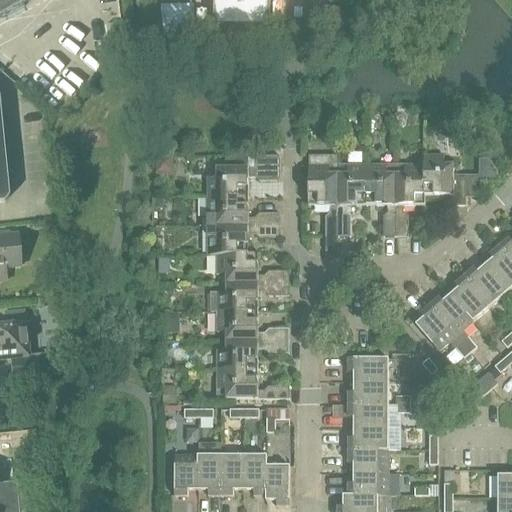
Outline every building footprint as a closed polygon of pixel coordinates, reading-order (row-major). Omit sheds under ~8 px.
[(0,0),(0,18),(33,0),(0,0)] [(270,0),(216,0),(217,26),(270,26),(270,0)] [(161,6),(165,34),(194,33),(195,6),(161,6)] [(0,203),(4,204),(8,198),(0,111),(0,203)] [(337,178),(338,178),(339,157),(309,157),(309,169),(308,169),(308,200),(317,200),(318,209),(329,209),(329,215),(324,220),(324,254),(337,254),(338,240),(337,178)] [(157,176),(175,176),(175,158),(157,158),(157,176)] [(207,181),(207,201),(238,200),(238,192),(248,192),(248,180),(255,180),(259,184),(279,184),(279,159),(254,159),(254,171),(217,171),(217,181),(207,181)] [(424,168),(424,191),(432,190),(432,200),(443,200),(443,209),(465,209),(465,200),(480,200),(480,178),(460,179),(453,179),(453,169),(443,168),(443,159),(424,159),(424,168)] [(404,178),(395,178),(395,240),(407,240),(407,220),(403,215),(403,209),(414,209),(414,200),(424,199),(424,191),(424,168),(404,169),(404,178)] [(346,178),(338,178),(337,178),(338,240),(349,240),(350,232),(350,220),(346,216),(345,209),(356,209),(357,200),(366,200),(366,169),(346,169),(346,178)] [(386,169),(366,169),(366,200),(375,200),(375,209),(386,209),(386,216),(382,220),(382,240),(395,240),(395,178),(386,178),(386,169)] [(238,200),(207,201),(207,220),(217,220),(217,229),(279,229),(279,217),(259,217),(254,221),(248,221),(248,210),(238,209),(238,200)] [(207,239),(207,257),(238,257),(238,249),(248,249),(248,237),(255,237),(258,241),(279,241),(279,229),(217,229),(216,238),(207,239)] [(16,236),(0,237),(0,270),(19,269),(16,236)] [(498,249),(511,265),(511,244),(511,245),(508,241),(498,249)] [(485,268),(507,295),(511,290),(511,265),(498,249),(489,258),(492,261),(491,262),(492,263),(493,262),(495,265),(488,271),(485,268)] [(226,287),(289,287),(289,274),(268,274),(264,278),(258,278),(258,267),(248,267),(248,258),(238,258),(238,257),(207,257),(207,258),(217,258),(217,277),(226,277),(226,287)] [(464,279),(490,309),(507,295),(485,268),(484,269),(487,272),(480,278),(478,275),(479,274),(478,273),(476,274),(473,271),(464,279)] [(450,298),(473,324),(490,309),(464,279),(454,287),(457,291),(456,292),(457,293),(458,292),(461,295),(453,301),(450,298)] [(217,313),(217,315),(248,315),(248,306),(257,306),(257,295),(264,295),(269,299),(288,299),(289,287),(226,287),(226,295),(217,296),(211,296),(211,313),(217,313)] [(473,324),(450,298),(452,301),(446,307),(443,305),(444,304),(443,303),(442,304),(439,300),(429,308),(456,339),(473,324)] [(456,339),(429,308),(419,317),(422,320),(421,321),(422,322),(423,322),(426,324),(419,330),(416,327),(415,327),(438,354),(456,339)] [(248,315),(217,315),(217,321),(217,335),(226,335),(226,344),(289,344),(289,331),(269,331),(264,335),(258,335),(257,324),(248,324),(248,315)] [(179,334),(179,316),(165,316),(165,334),(179,334)] [(0,362),(28,360),(25,325),(0,327),(0,362)] [(511,345),(511,334),(501,344),(506,350),(511,345)] [(467,339),(460,344),(463,347),(470,356),(476,350),(467,339)] [(217,357),(217,373),(248,373),(248,364),(257,364),(257,353),(264,353),(268,356),(289,356),(289,344),(226,344),(226,353),(217,353),(217,357)] [(463,347),(460,344),(454,350),(464,361),(470,356),(463,347)] [(511,366),(505,359),(494,369),(500,375),(511,366)] [(437,372),(427,360),(421,366),(431,377),(437,372)] [(353,384),(353,385),(388,385),(388,362),(348,362),(348,375),(353,375),(353,376),(355,376),(355,375),(358,375),(358,384),(353,384)] [(249,381),(248,373),(217,373),(217,392),(226,392),(226,402),(288,402),(289,389),(268,389),(264,393),(258,393),(257,382),(249,381)] [(497,386),(487,375),(471,390),(480,401),(497,386)] [(388,408),(388,385),(353,385),(353,386),(358,386),(358,395),(355,395),(355,394),(353,394),(353,395),(348,395),(348,408),(388,408)] [(396,408),(410,408),(410,399),(396,399),(396,408)] [(353,430),(353,431),(388,430),(388,408),(348,408),(348,421),(353,421),(355,421),(355,420),(358,420),(358,430),(353,430)] [(410,408),(396,408),(396,416),(410,416),(410,408)] [(184,421),(198,421),(198,412),(184,412),(184,421)] [(213,412),(198,412),(198,421),(213,421),(213,412)] [(244,421),(244,412),(229,412),(229,421),(244,421)] [(244,412),(244,421),(259,421),(259,412),(244,412)] [(275,421),(275,423),(289,423),(289,413),(269,413),(269,421),(275,421)] [(275,421),(269,421),(266,421),(266,436),(275,436),(275,423),(275,421)] [(388,453),(388,430),(353,431),(358,431),(358,440),(355,440),(354,439),(353,439),(353,440),(348,440),(348,453),(388,453)] [(429,438),(429,453),(437,453),(438,438),(429,438)] [(388,476),(388,453),(348,453),(348,466),(354,466),(354,467),(355,467),(355,466),(358,466),(358,475),(354,475),(354,476),(388,476)] [(437,453),(429,453),(429,468),(437,468),(437,453)] [(198,493),(198,458),(175,458),(175,499),(188,499),(188,493),(189,493),(189,492),(188,492),(188,488),(197,489),(197,493),(198,493)] [(221,458),(198,458),(198,493),(198,489),(208,489),(208,492),(207,492),(207,494),(208,494),(208,499),(221,499),(221,458)] [(243,493),(244,458),(221,458),(221,499),(233,499),(233,494),(235,494),(235,492),(233,492),(233,489),(243,489),(243,493)] [(266,504),(267,468),(267,458),(244,458),(243,493),(244,493),(244,489),(253,489),(253,492),(252,492),(252,494),(253,494),(253,499),(266,499),(266,504)] [(267,468),(266,504),(267,504),(267,499),(276,499),(276,503),(275,503),(275,504),(276,504),(276,510),(289,510),(289,469),(267,468)] [(343,498),(343,499),(378,500),(388,500),(388,476),(354,476),(354,477),(358,477),(358,486),(354,486),(354,485),(352,485),(352,486),(348,486),(348,498),(343,498)] [(0,503),(17,502),(14,478),(0,479),(0,503)] [(498,501),(511,500),(511,478),(498,478),(498,501)] [(443,501),(452,501),(452,487),(443,487),(443,501)] [(429,491),(414,490),(414,499),(429,499),(429,491)] [(377,511),(378,500),(343,499),(348,499),(348,509),(344,509),(344,508),(343,508),(343,509),(337,509),(337,511),(377,511)] [(511,511),(511,500),(498,501),(497,511),(511,511)] [(452,511),(452,501),(443,501),(443,511),(452,511)] [(0,511),(17,511),(17,502),(0,503),(0,511)]
